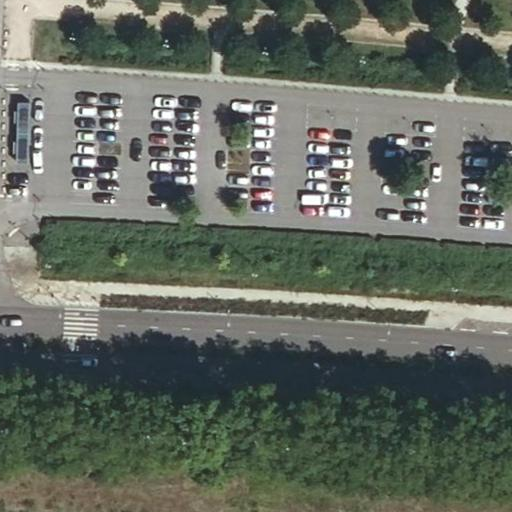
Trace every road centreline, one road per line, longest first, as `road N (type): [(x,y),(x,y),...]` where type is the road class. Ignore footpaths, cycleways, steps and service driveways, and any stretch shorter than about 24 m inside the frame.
road 1 (secondary): [(0,368),(511,400)]
road 2 (secondary): [(511,351),(0,320)]
